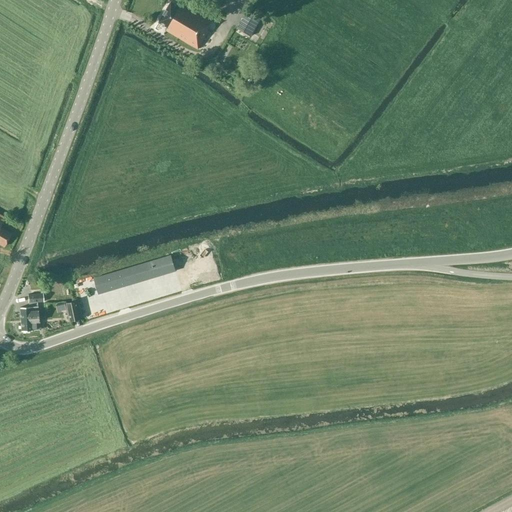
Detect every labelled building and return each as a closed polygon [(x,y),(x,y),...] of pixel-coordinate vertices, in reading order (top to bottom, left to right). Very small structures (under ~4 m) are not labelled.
[(171,2),(160,20),(158,22),(168,27),(166,30),(198,49),(208,31),(207,30),(211,22),(181,4),(180,7),(171,2)] [(261,18),(246,10),(236,28),(251,36),(261,18)] [(0,244),(2,246),(10,233),(0,227),(0,226),(5,218),(0,215),(0,244)] [(170,255),(160,259),(94,278),(99,294),(175,271),(170,255)] [(29,317),(38,316),(37,306),(37,302),(43,302),(42,294),(27,295),(28,303),(28,302),(29,307),(19,307),(20,319),(29,318),(29,317)] [(69,320),(81,318),(77,301),(66,304),(69,320)] [(39,330),(38,316),(29,317),(29,318),(20,319),(21,331),(31,331),(31,330),(39,330)]
